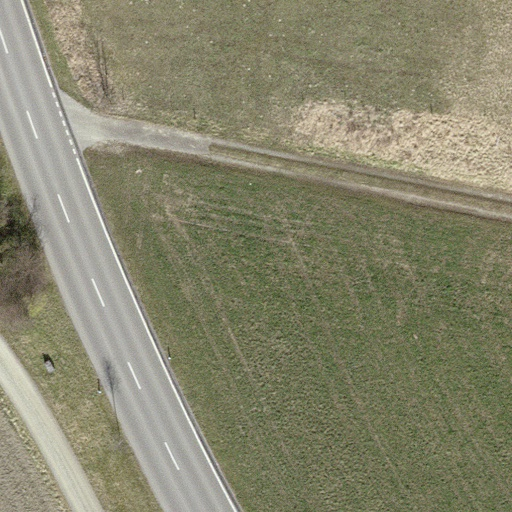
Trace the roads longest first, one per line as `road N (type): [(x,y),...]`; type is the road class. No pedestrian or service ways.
road 1 (tertiary): [(0,23),(62,201),(203,511)]
road 2 (track): [(30,115),(511,209)]
road 3 (track): [(81,511),(0,372)]
